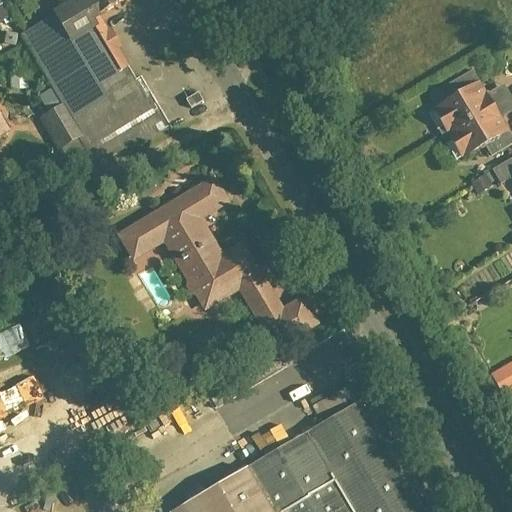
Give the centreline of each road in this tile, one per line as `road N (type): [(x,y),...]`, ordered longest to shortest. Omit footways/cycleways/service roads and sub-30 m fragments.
road 1 (residential): [(173,0),(482,511)]
road 2 (track): [(235,108),(20,217),(0,218)]
